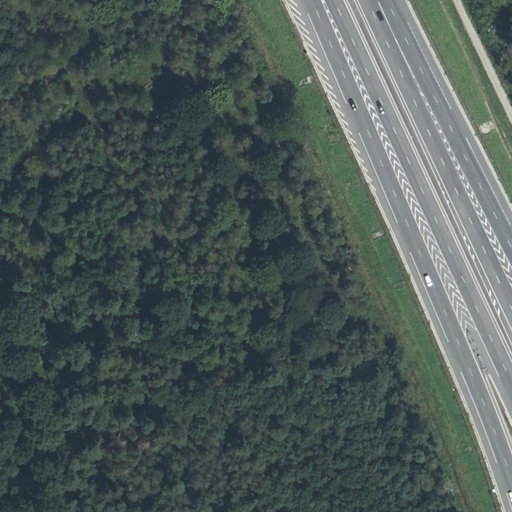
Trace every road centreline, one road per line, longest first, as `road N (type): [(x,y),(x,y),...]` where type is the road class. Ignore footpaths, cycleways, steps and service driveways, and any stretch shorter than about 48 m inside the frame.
road 1 (motorway): [(311,0),(511,482)]
road 2 (motorway): [(332,0),(511,380)]
road 3 (motorway): [(511,308),(368,0)]
road 4 (motorway): [(511,249),(386,0)]
road 5 (track): [(511,121),(454,0)]
